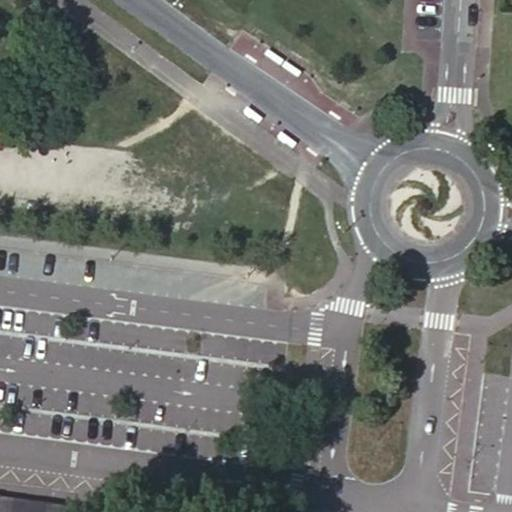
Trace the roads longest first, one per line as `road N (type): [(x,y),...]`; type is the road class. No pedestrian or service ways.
road 1 (residential): [(343,330),(0,289)]
road 2 (residential): [(327,493),(413,505),(447,259)]
road 3 (residential): [(0,449),(327,493)]
road 4 (unclassified): [(343,330),(327,493)]
